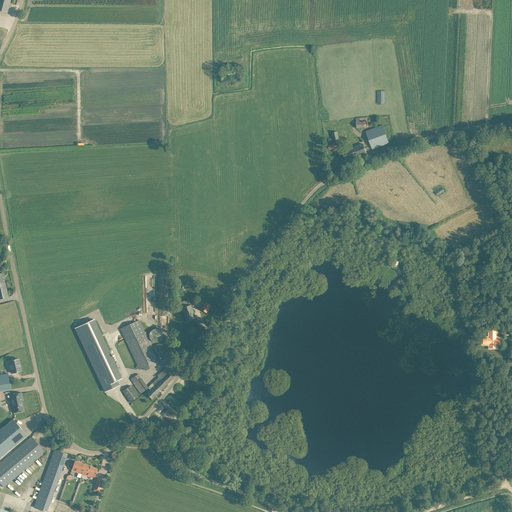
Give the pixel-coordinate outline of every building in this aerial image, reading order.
[(0,0),(0,11),(2,12),(7,13),(10,0),(0,0)] [(356,118),(356,128),(367,127),(367,117),(356,118)] [(369,141),(371,144),(372,149),(389,143),(382,125),(366,131),(369,141)] [(334,144),(328,145),(329,150),(341,147),(339,139),(338,135),(333,136),(333,138),(334,144)] [(363,144),(343,151),(346,160),(366,153),(363,144)] [(2,273),(0,273),(0,298),(8,297),(2,273)] [(180,302),(182,308),(187,322),(196,318),(191,304),(189,299),(180,302)] [(200,309),(202,310),(206,313),(211,305),(205,301),(202,305),(198,303),(196,306),(200,308),(200,309)] [(117,380),(121,378),(93,319),(75,328),(105,392),(119,385),(117,380)] [(139,320),(119,329),(125,341),(125,340),(139,369),(143,367),(145,370),(159,364),(152,347),(153,347),(151,344),(146,331),(145,332),(139,320)] [(149,335),(149,336),(149,337),(149,338),(150,339),(150,340),(151,340),(152,341),(153,342),(154,342),(155,342),(156,342),(157,342),(158,342),(159,341),(160,341),(160,340),(161,340),(161,339),(162,339),(162,338),(162,337),(163,336),(163,335),(163,334),(162,333),(162,332),(161,331),(161,330),(160,330),(160,329),(159,329),(158,328),(157,328),(156,328),(155,328),(154,328),(153,329),(152,329),(151,330),(150,331),(149,332),(149,333),(149,334),(149,335)] [(506,338),(501,338),(496,339),(496,331),(491,331),(491,339),(485,339),(486,344),(490,344),(491,344),(491,347),(496,347),(496,344),(509,343),(511,346),(511,359),(510,360),(510,365),(511,365),(511,371),(511,376),(511,375),(511,334),(506,335),(506,338)] [(18,358),(10,360),(11,364),(10,365),(12,373),(21,371),(18,358)] [(150,389),(150,390),(146,393),(152,399),(174,378),(168,372),(164,368),(155,377),(156,378),(148,387),(150,389)] [(8,373),(0,374),(0,389),(11,387),(8,373)] [(138,374),(130,379),(141,393),(148,388),(138,374)] [(190,383),(197,388),(200,384),(193,379),(190,383)] [(130,386),(122,391),(130,402),(138,397),(130,386)] [(19,393),(10,394),(13,412),(21,411),(20,401),(21,401),(19,393)] [(11,421),(8,424),(0,430),(0,456),(21,440),(25,436),(11,421)] [(32,437),(28,440),(0,463),(0,482),(4,487),(45,452),(32,437)] [(54,450),(53,454),(44,480),(34,507),(47,511),(57,484),(67,454),(54,450)] [(97,469),(75,461),(71,470),(89,477),(90,475),(95,477),(97,469)] [(98,477),(93,491),(100,493),(104,480),(98,477)]
